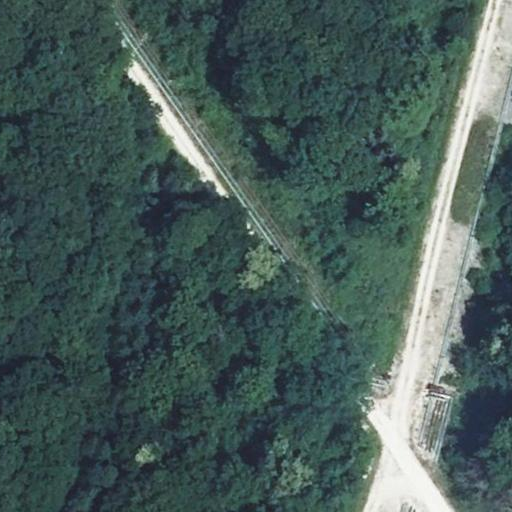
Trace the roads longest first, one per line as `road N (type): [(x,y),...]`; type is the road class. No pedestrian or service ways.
road 1 (track): [(438,511),(77,0)]
road 2 (track): [(372,511),(505,0)]
